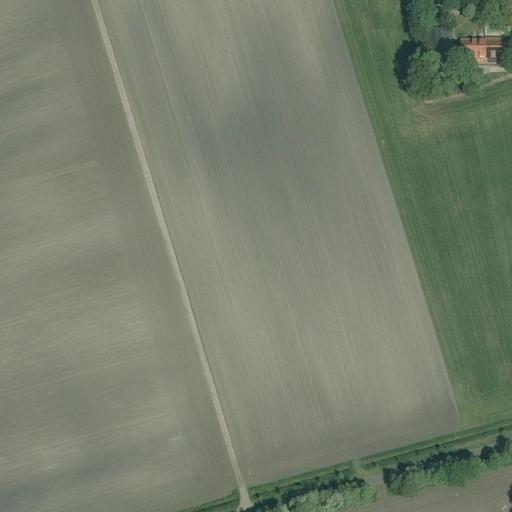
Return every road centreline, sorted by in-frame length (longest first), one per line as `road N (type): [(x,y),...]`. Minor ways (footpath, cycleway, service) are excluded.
road 1 (unknown): [(251,511),(88,0)]
road 2 (residential): [(249,511),(511,439)]
